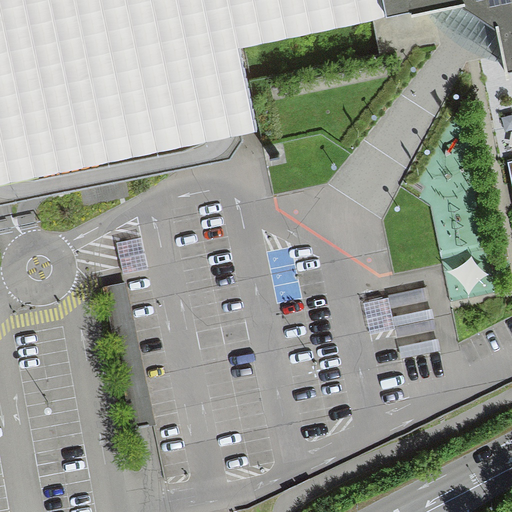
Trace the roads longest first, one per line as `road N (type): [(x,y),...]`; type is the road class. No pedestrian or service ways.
road 1 (unknown): [(226,64),(226,134),(433,37),(463,39)]
road 2 (unknown): [(226,64),(0,134)]
road 3 (unknown): [(202,0),(0,45)]
